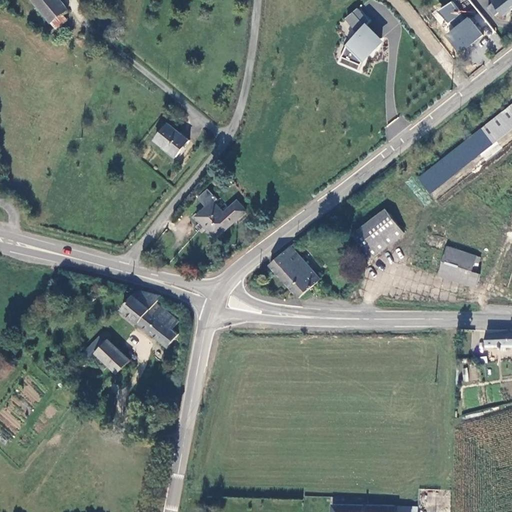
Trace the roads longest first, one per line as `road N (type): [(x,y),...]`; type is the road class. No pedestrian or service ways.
road 1 (secondary): [(216,297),(263,248),(511,55)]
road 2 (unclassified): [(122,271),(225,139),(241,95),(256,0)]
road 3 (tertiary): [(216,297),(304,317),(511,320)]
road 4 (tertiary): [(216,297),(170,511)]
road 5 (secondary): [(0,239),(122,271)]
